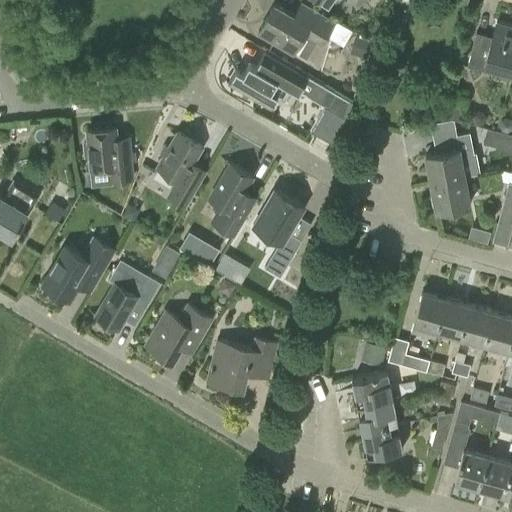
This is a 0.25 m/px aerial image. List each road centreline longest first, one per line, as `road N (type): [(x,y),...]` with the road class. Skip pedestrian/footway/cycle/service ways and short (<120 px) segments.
road 1 (residential): [(335,476),(281,459),(0,293)]
road 2 (residential): [(511,261),(408,232),(390,138)]
road 3 (residential): [(181,90),(0,106)]
road 4 (residential): [(334,178),(181,90)]
road 5 (residential): [(463,511),(335,476)]
